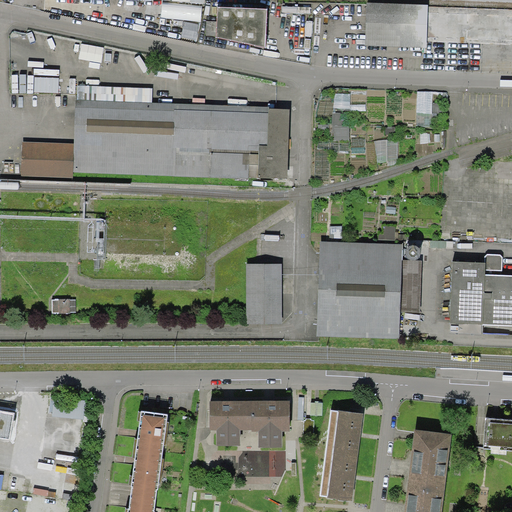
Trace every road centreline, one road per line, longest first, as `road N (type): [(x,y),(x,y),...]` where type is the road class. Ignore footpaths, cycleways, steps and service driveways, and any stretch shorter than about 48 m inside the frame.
road 1 (unclassified): [(0,12),(307,73),(511,81)]
road 2 (unknown): [(511,251),(445,253),(434,262),(431,285),(431,318),(441,332),(511,339)]
road 3 (residential): [(92,511),(112,377)]
road 4 (residential): [(377,511),(394,381)]
